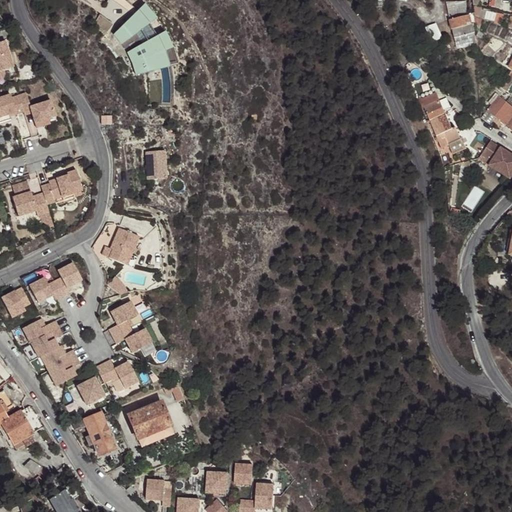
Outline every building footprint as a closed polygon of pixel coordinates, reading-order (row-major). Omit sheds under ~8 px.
[(452,30),(475,24),(472,14),(470,15),(467,1),(445,3),(449,22),(452,30)] [(140,4),(134,10),(144,22),(151,18),(140,4)] [(144,22),(134,10),(111,33),(119,42),(144,22)] [(475,30),(475,24),(452,30),(458,49),(476,44),(475,30)] [(159,33),(152,36),(158,51),(165,49),(159,33)] [(158,51),(152,36),(123,52),(128,62),(131,74),(163,67),(158,51)] [(0,69),(12,66),(4,39),(0,40),(0,69)] [(0,77),(14,73),(12,66),(0,69),(0,77)] [(494,69),(489,75),(493,79),(498,73),(494,69)] [(511,83),(511,71),(501,88),(507,92),(511,83)] [(413,87),(418,98),(421,97),(434,92),(429,79),(413,87)] [(24,91),(17,94),(22,110),(23,112),(30,110),(33,121),(48,117),(53,111),(50,98),(28,105),(24,91)] [(22,110),(17,94),(10,96),(9,92),(0,94),(0,119),(9,117),(7,112),(14,110),(15,112),(22,110)] [(430,122),(445,115),(439,102),(436,94),(422,100),(421,97),(418,98),(422,109),(424,108),(430,122)] [(492,105),(500,97),(496,94),(489,102),(492,105)] [(495,118),(507,103),(500,97),(492,105),(488,111),(495,118)] [(506,127),(511,120),(511,107),(507,103),(495,118),(506,127)] [(54,113),(53,111),(48,117),(33,121),(35,126),(56,120),(54,113)] [(488,111),(481,119),(489,123),(495,118),(488,111)] [(450,130),(445,115),(430,122),(437,137),(452,131),(450,130)] [(454,128),(450,130),(452,131),(437,137),(442,149),(446,147),(450,155),(463,150),(454,128)] [(511,177),(511,155),(491,142),(482,155),(492,162),(490,166),(510,180),(511,177)] [(167,151),(148,151),(148,179),(167,179),(167,151)] [(43,192),(46,204),(55,201),(54,198),(73,192),(83,190),(77,169),(67,172),(67,174),(49,181),(49,183),(41,186),(43,192)] [(37,215),(49,212),(46,204),(43,192),(32,195),(31,191),(12,197),(18,216),(36,210),(37,215)] [(75,199),(73,192),(54,198),(55,201),(63,199),(64,202),(75,199)] [(140,235),(118,229),(113,247),(116,248),(115,251),(112,260),(132,265),(135,254),(140,235)] [(116,248),(113,247),(112,251),(106,249),(104,258),(112,260),(115,251),(116,248)] [(141,256),(135,254),(132,265),(138,267),(141,256)] [(44,279),(29,287),(37,302),(51,294),(54,300),(69,292),(66,286),(81,278),(73,264),(58,272),(61,278),(48,286),(44,279)] [(21,287),(0,298),(0,299),(10,318),(25,311),(23,307),(29,304),(21,287)] [(130,300),(110,311),(117,324),(108,329),(116,343),(125,338),(132,352),(152,341),(144,327),(134,333),(130,326),(127,319),(137,314),(130,300)] [(40,318),(21,329),(28,344),(30,343),(38,358),(40,357),(55,386),(75,375),(71,367),(79,363),(72,350),(64,354),(60,346),(58,347),(54,339),(62,335),(55,320),(44,326),(40,318)] [(110,358),(96,366),(105,383),(112,379),(113,381),(120,377),(125,388),(138,381),(128,361),(115,368),(110,358)] [(94,377),(76,386),(86,404),(104,395),(94,377)] [(0,395),(6,406),(13,403),(6,391),(0,395)] [(0,424),(1,424),(1,423),(8,418),(0,404),(0,424)] [(138,440),(170,427),(161,404),(129,417),(138,440)] [(21,440),(30,435),(41,429),(29,407),(8,418),(1,423),(1,424),(15,450),(24,445),(21,440)] [(100,455),(115,449),(101,413),(96,415),(86,420),(100,455)] [(174,436),(170,427),(138,440),(141,448),(174,436)] [(33,442),(30,435),(21,440),(24,445),(25,447),(33,442)] [(36,476),(41,470),(30,461),(23,467),(36,476)] [(254,468),(236,468),(236,487),(253,488),(254,468)] [(229,478),(209,477),(208,499),(228,499),(229,478)] [(165,480),(147,480),(147,501),(164,501),(163,507),(178,507),(178,500),(172,499),(173,489),(165,489),(165,480)] [(132,486),(127,490),(133,497),(138,494),(132,486)] [(272,511),(273,487),(258,487),(258,504),(243,502),(242,511),(257,511),(258,511),(263,511),(272,511)] [(76,511),(79,510),(67,489),(49,500),(56,511),(76,511)] [(22,511),(38,511),(32,498),(20,505),(22,511)] [(198,511),(199,500),(178,500),(178,507),(177,511),(198,511)]
